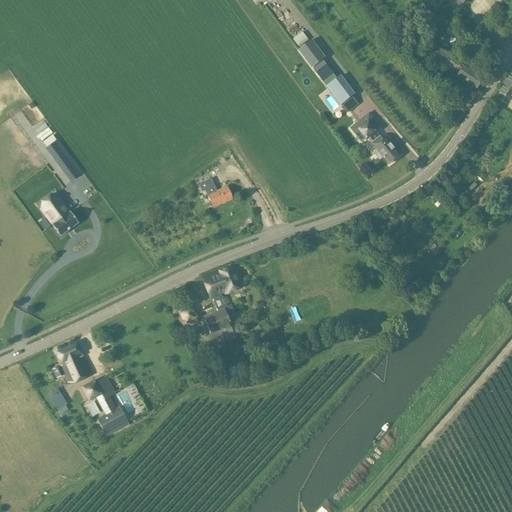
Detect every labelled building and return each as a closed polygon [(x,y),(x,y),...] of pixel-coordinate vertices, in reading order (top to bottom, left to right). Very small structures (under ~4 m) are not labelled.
[(390,21),(382,27),(389,37),(397,31),(390,21)] [(450,24),(445,32),(450,36),(453,32),(455,34),(458,30),(450,24)] [(446,71),(457,79),(476,91),(486,77),(466,64),(467,63),(456,55),(454,58),(426,38),(418,51),(425,56),(446,70),(446,71)] [(327,86),(337,78),(323,60),(313,68),(327,86)] [(511,74),(500,93),(511,100),(511,74)] [(349,89),(337,99),(341,105),(353,97),(354,95),(349,89)] [(348,113),(358,104),(353,97),(341,105),(348,113)] [(401,155),(390,141),(388,139),(385,141),(381,137),(376,131),(381,127),(370,113),(356,124),(367,138),(368,137),(373,144),(378,151),(375,154),(380,161),(384,157),(389,164),(401,155)] [(43,143),(47,148),(57,141),(53,135),(43,143)] [(47,148),(46,148),(64,172),(71,181),(81,173),(75,164),(57,140),(57,141),(47,148)] [(213,207),(232,199),(227,187),(217,192),(211,179),(198,184),(201,192),(204,191),(207,196),(208,196),(213,207)] [(41,209),(53,225),(69,213),(57,197),(41,209)] [(53,225),(52,225),(60,236),(78,223),(70,212),(69,213),(53,225)] [(212,299),(217,312),(204,317),(211,335),(214,344),(234,336),(230,326),(241,322),(237,313),(234,314),(231,305),(227,306),(222,295),(225,294),(225,295),(233,292),(239,289),(230,267),(202,278),(210,299),(212,299)] [(196,319),(197,318),(190,305),(189,306),(186,300),(171,308),(183,331),(198,322),(196,319)] [(62,365),(60,365),(60,366),(52,370),(56,378),(65,375),(68,382),(90,371),(76,343),(56,352),(62,365)] [(106,437),(129,425),(119,407),(116,408),(110,397),(115,394),(106,376),(95,382),(95,381),(81,388),(88,402),(95,398),(104,415),(96,419),(106,437)] [(66,404),(57,389),(47,396),(59,415),(68,410),(64,405),(66,404)]
